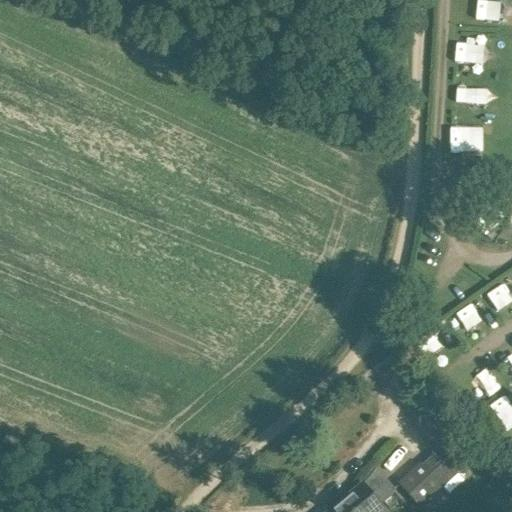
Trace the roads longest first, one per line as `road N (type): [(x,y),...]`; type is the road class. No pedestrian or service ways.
road 1 (track): [(420,0),(412,181),(399,255),(375,302)]
road 2 (unclassified): [(169,511),(227,450),(334,365),(359,338),(375,302)]
